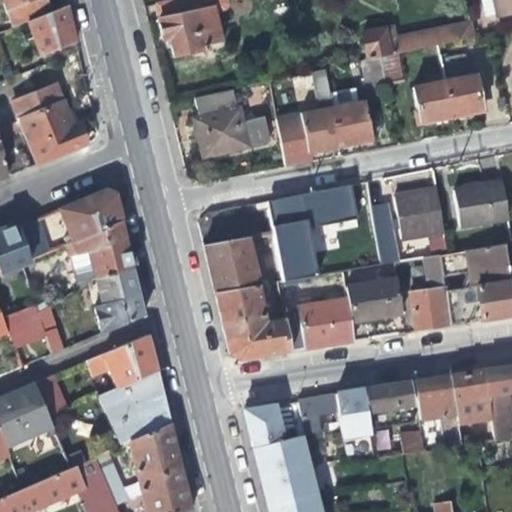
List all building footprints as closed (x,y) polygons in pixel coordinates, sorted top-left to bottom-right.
[(1,0),(12,28),(26,22),(51,12),(46,0),(1,0)] [(223,0),(171,0),(155,3),(158,15),(156,16),(160,38),(167,37),(170,48),(171,55),(205,49),(204,44),(217,41),(211,10),(224,8),(225,4),(223,0)] [(484,17),(495,15),(492,0),(484,0),(481,1),(484,17)] [(511,0),(492,0),(495,15),(511,11),(511,0)] [(65,7),(51,12),(26,22),(39,55),(74,40),(70,27),(65,7)] [(468,21),(448,25),(451,41),(471,37),(468,21)] [(451,41),(448,25),(429,29),(432,45),(451,41)] [(404,51),(401,35),(384,38),(383,29),(361,33),(366,59),(379,56),(396,53),(404,51)] [(429,29),(401,35),(404,51),(432,45),(429,29)] [(402,79),(396,53),(379,56),(385,83),(402,79)] [(439,59),(443,82),(472,76),(463,54),(439,59)] [(385,85),(385,83),(379,56),(366,59),(360,60),(366,89),(385,85)] [(318,110),(329,108),(322,69),(311,71),(318,110)] [(472,76),(443,82),(449,115),(465,112),(479,109),(473,76),(472,76)] [(435,117),(449,115),(443,82),(411,88),(417,121),(435,117)] [(12,101),(37,164),(58,156),(85,145),(77,124),(72,126),(65,108),(56,84),(12,101)] [(192,97),(197,117),(234,108),(230,89),(192,97)] [(362,101),(329,108),(337,146),(355,143),(369,140),(362,101)] [(3,105),(0,106),(0,126),(8,123),(3,105)] [(234,108),(197,117),(191,118),(196,137),(200,156),(246,145),(240,123),(237,107),(234,108)] [(299,113),(307,152),(321,149),(337,146),(329,108),(318,110),(299,113)] [(307,152),(299,113),(273,118),(283,167),(309,162),(307,152)] [(264,117),(240,123),(246,145),(270,140),(264,117)] [(14,144),(0,148),(0,160),(4,177),(24,169),(14,144)] [(474,189),(452,193),(458,229),(504,221),(497,185),(474,189)] [(269,198),(280,280),(319,275),(315,252),(324,251),(320,222),(357,217),(353,186),(269,198)] [(59,209),(72,241),(120,222),(117,212),(113,194),(104,191),(59,209)] [(416,193),(391,198),(398,241),(440,234),(433,191),(416,193)] [(335,233),(358,229),(372,227),(370,216),(333,222),(335,233)] [(36,218),(17,226),(30,258),(49,251),(36,218)] [(222,226),(224,241),(245,238),(259,235),(256,220),(222,226)] [(88,250),(95,279),(131,270),(127,250),(120,222),(72,241),(75,252),(88,250)] [(0,272),(31,260),(30,258),(17,226),(0,232),(0,272)] [(374,236),(372,227),(358,229),(359,238),(374,236)] [(375,235),(380,265),(393,263),(388,233),(375,235)] [(256,287),(245,238),(224,241),(200,246),(206,270),(213,295),(256,287)] [(76,289),(95,279),(88,250),(75,252),(72,241),(67,243),(76,289)] [(475,286),(467,287),(472,322),(486,319),(511,315),(511,308),(507,278),(502,246),(469,251),(475,286)] [(469,251),(461,252),(465,274),(467,287),(475,286),(469,251)] [(441,278),(465,274),(461,252),(438,256),(441,278)] [(429,289),(439,287),(443,287),(441,278),(438,256),(424,258),(429,289)] [(137,293),(131,270),(95,279),(108,330),(142,316),(137,293)] [(326,275),(330,303),(345,300),(343,284),(341,273),(326,275)] [(394,276),(343,284),(345,300),(348,318),(376,314),(399,310),(394,276)] [(262,322),(256,287),(213,295),(220,324),(228,354),(236,359),(287,351),(282,324),(282,319),(262,322)] [(446,326),(439,287),(429,289),(408,292),(414,331),(431,328),(446,326)] [(472,322),(467,287),(444,291),(450,325),(472,322)] [(299,322),(303,348),(322,345),(352,341),(348,318),(345,300),(330,303),(296,308),(299,322)] [(34,306),(3,318),(10,337),(15,348),(46,335),(34,306)] [(0,340),(10,337),(3,318),(0,311),(0,340)] [(303,348),(299,322),(282,324),(287,351),(303,348)] [(108,370),(115,389),(155,372),(151,354),(146,336),(85,361),(91,376),(108,370)] [(511,391),(511,365),(509,366),(481,370),(485,396),(511,391)] [(455,422),(489,417),(487,406),(485,396),(481,370),(466,372),(448,375),(454,415),(455,422)] [(121,446),(129,442),(168,425),(162,401),(155,372),(115,389),(98,396),(121,446)] [(33,383),(48,418),(66,410),(51,375),(33,383)] [(417,420),(454,415),(448,375),(429,378),(411,381),(417,420)] [(9,393),(0,396),(0,435),(5,447),(52,427),(48,418),(33,383),(9,393)] [(361,390),(365,414),(410,407),(406,383),(386,386),(361,390)] [(336,419),(365,414),(361,390),(347,392),(332,394),(336,419)] [(298,403),(303,435),(337,429),(336,419),(332,394),(317,396),(297,399),(298,403)] [(506,403),(487,406),(489,417),(492,441),(511,438),(506,403)] [(270,407),(242,411),(244,421),(250,443),(254,460),(258,477),(266,511),(316,511),(297,437),(279,441),(270,407)] [(410,407),(365,414),(367,428),(412,421),(410,407)] [(365,414),(336,419),(337,429),(339,437),(368,432),(367,428),(365,414)] [(179,469),(168,425),(129,442),(144,511),(186,511),(190,511),(179,469)] [(378,450),(391,447),(387,429),(374,432),(378,450)] [(402,454),(421,452),(418,432),(399,435),(402,454)] [(0,458),(9,455),(5,447),(0,435),(0,458)] [(106,452),(95,457),(115,505),(125,500),(106,452)] [(67,469),(77,492),(85,511),(118,511),(115,505),(95,457),(67,469)] [(0,511),(31,511),(77,492),(67,469),(0,498),(0,511)] [(433,511),(449,511),(448,501),(433,504),(433,511)]
